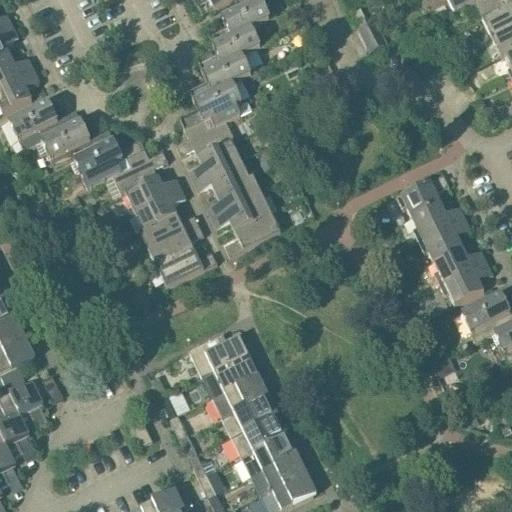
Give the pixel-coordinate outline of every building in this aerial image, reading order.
[(191,0),(197,10),(210,4),(215,14),(244,0),(191,0)] [(447,0),(455,15),(474,6),(485,0),(447,0)] [(511,0),(485,0),(474,6),(483,24),(487,23),(511,10),(511,0)] [(214,50),(252,32),(252,33),(277,21),(274,14),(268,18),(261,4),(223,23),(227,33),(209,41),(214,50)] [(492,43),(511,33),(511,10),(487,23),(493,35),(489,37),(492,43)] [(0,38),(14,32),(8,21),(0,24),(0,38)] [(374,21),(356,30),(370,58),(388,49),(374,21)] [(0,38),(0,65),(11,60),(6,50),(19,44),(14,32),(0,38)] [(265,43),(258,46),(252,33),(252,32),(214,50),(218,60),(199,69),(204,79),(242,61),(243,61),(268,49),(265,43)] [(511,33),(492,43),(495,49),(499,47),(505,59),(511,55),(511,33)] [(0,92),(35,76),(29,64),(16,71),(11,60),(0,65),(0,92)] [(233,89),(249,82),(258,77),(255,71),(249,74),(243,61),(242,61),(204,79),(209,88),(190,98),(195,107),(233,88),(233,89)] [(35,76),(0,92),(0,112),(3,119),(32,104),(27,93),(40,87),(35,76)] [(260,81),(258,77),(249,82),(251,86),(260,81)] [(242,108),(233,89),(233,88),(195,107),(199,116),(181,125),(185,134),(204,125),(209,135),(227,126),(227,127),(252,116),(247,105),(242,108)] [(58,125),(49,107),(10,126),(24,156),(36,150),(39,148),(43,146),(83,127),(78,117),(76,116),(58,125)] [(195,154),(199,163),(233,147),(236,146),(227,127),(227,126),(209,135),(204,125),(185,134),(190,144),(176,150),(181,161),(195,154)] [(91,145),(83,127),(43,146),(39,148),(36,150),(40,158),(47,155),(57,175),(76,166),(76,165),(115,147),(109,136),(91,145)] [(76,166),(89,194),(114,182),(114,181),(131,172),(127,163),(146,154),(141,144),(119,155),(115,147),(76,165),(76,166)] [(190,178),(195,188),(241,165),(233,147),(199,163),(203,172),(190,178)] [(123,201),(127,199),(126,199),(160,182),(156,174),(169,167),(164,157),(150,163),(146,154),(127,163),(131,172),(114,181),(114,182),(123,201)] [(284,167),(279,157),(260,167),(265,176),(284,167)] [(250,183),(241,165),(195,188),(199,197),(213,191),(217,200),(250,183)] [(398,202),(403,214),(407,212),(412,223),(442,208),(437,198),(450,192),(444,180),(398,202)] [(208,215),(213,224),(263,200),(254,181),(250,183),(217,200),(221,208),(208,215)] [(160,182),(126,199),(127,199),(132,210),(128,212),(131,219),(182,194),(178,185),(164,191),(160,182)] [(187,204),(182,194),(131,219),(134,225),(138,223),(144,234),(144,236),(178,219),(174,210),(187,204)] [(0,214),(4,224),(21,216),(12,197),(0,202),(0,214)] [(231,228),(235,237),(272,219),(263,200),(213,224),(218,234),(231,228)] [(412,223),(417,233),(412,235),(418,247),(465,224),(460,212),(447,219),(442,208),(412,223)] [(178,219),(144,236),(144,234),(140,236),(150,256),(200,231),(196,221),(182,228),(178,219)] [(281,238),(272,219),(235,237),(239,245),(226,252),(231,262),(281,238)] [(418,247),(423,258),(428,255),(434,266),(463,252),(458,242),(471,235),(465,224),(418,247)] [(374,241),(384,236),(379,227),(369,232),(374,241)] [(150,256),(159,274),(196,256),(192,247),(205,241),(200,231),(150,256)] [(440,290),(444,288),(487,267),(481,256),(468,262),(463,252),(434,266),(438,276),(434,279),(440,290)] [(200,265),(196,256),(159,274),(168,293),(218,268),(214,258),(200,265)] [(487,267),(444,288),(440,290),(447,303),(451,301),(455,310),(484,296),(479,285),(492,279),(487,267)] [(397,268),(386,274),(393,287),(404,282),(397,268)] [(475,348),(494,338),(511,329),(511,316),(510,317),(501,298),(461,318),(475,348)] [(0,332),(17,324),(7,305),(0,308),(0,332)] [(0,332),(0,356),(26,344),(17,324),(0,332)] [(511,329),(494,338),(508,367),(511,364),(511,329)] [(190,354),(204,383),(250,360),(240,341),(227,347),(223,338),(190,354)] [(27,388),(19,371),(36,363),(26,344),(0,356),(0,376),(1,380),(9,396),(27,388)] [(213,403),(260,380),(250,360),(204,383),(213,403)] [(448,376),(441,362),(433,366),(440,380),(448,376)] [(213,403),(223,423),(269,400),(260,380),(213,403)] [(152,385),(161,404),(169,400),(163,389),(160,381),(152,385)] [(0,430),(9,427),(30,416),(32,415),(40,411),(41,411),(43,410),(39,401),(48,397),(42,385),(31,391),(0,405),(0,430)] [(179,420),(176,414),(169,400),(161,404),(171,424),(179,420)] [(223,423),(233,442),(279,420),(269,400),(223,423)] [(0,454),(4,453),(18,446),(27,442),(28,441),(24,433),(36,427),(30,416),(9,427),(0,430),(0,454)] [(479,428),(485,425),(481,417),(475,419),(479,428)] [(171,424),(181,443),(189,439),(179,420),(171,424)] [(233,442),(243,463),(289,440),(279,420),(233,442)] [(129,430),(141,453),(154,447),(144,424),(129,430)] [(506,441),(511,438),(511,436),(509,430),(502,434),(506,441)] [(198,459),(189,439),(181,443),(190,463),(198,459)] [(243,463),(252,482),(299,459),(289,440),(243,463)] [(0,454),(0,479),(5,477),(14,473),(9,464),(23,458),(24,457),(18,446),(4,453),(0,454)] [(208,479),(198,459),(190,463),(200,483),(208,479)] [(262,502),(308,479),(299,459),(252,482),(262,502)] [(0,479),(0,503),(1,503),(0,500),(0,492),(9,489),(10,488),(5,477),(0,479)] [(218,498),(208,479),(200,483),(210,502),(218,498)] [(291,511),(318,499),(308,479),(262,502),(266,511),(291,511)] [(184,511),(177,495),(141,511),(184,511)] [(210,502),(214,511),(224,511),(218,498),(210,502)]
